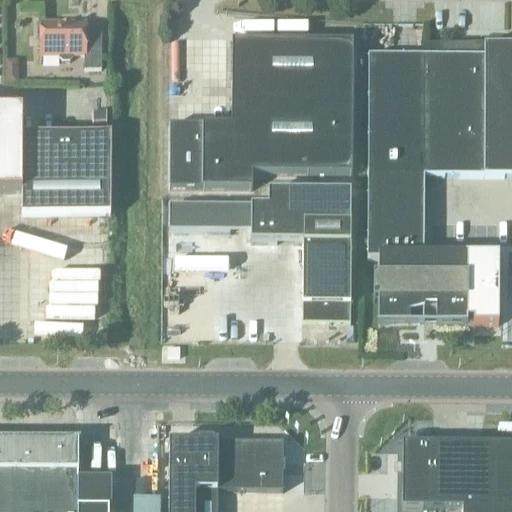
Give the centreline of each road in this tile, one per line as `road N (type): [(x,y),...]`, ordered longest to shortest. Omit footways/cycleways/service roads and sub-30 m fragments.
road 1 (tertiary): [(340,386),(0,384)]
road 2 (tertiary): [(511,387),(340,386)]
road 3 (unclassified): [(339,511),(340,386)]
